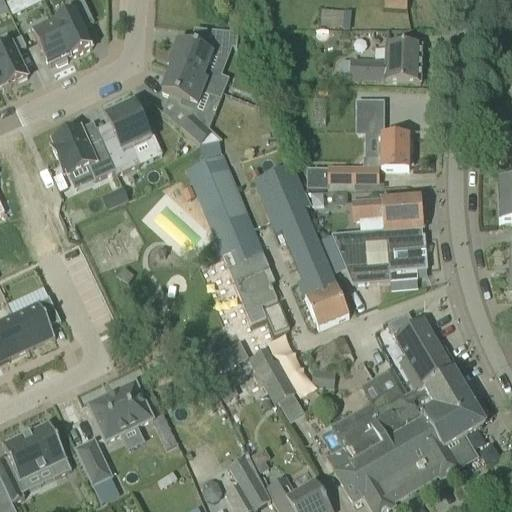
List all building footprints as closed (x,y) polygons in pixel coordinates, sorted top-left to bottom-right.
[(386,0),(386,13),(406,15),(407,0),(386,0)] [(11,20),(25,13),(19,1),(5,7),(11,20)] [(72,14),(52,24),(70,62),(92,52),(83,33),(94,28),(81,1),(68,7),(72,14)] [(351,26),(350,15),(322,18),(323,29),(351,26)] [(52,24),(31,33),(48,71),(55,68),(56,71),(67,66),(66,64),(70,62),(52,24)] [(27,83),(15,57),(25,53),(26,52),(21,42),(20,42),(10,47),(6,39),(0,42),(0,78),(6,92),(27,83)] [(238,42),(215,39),(213,53),(236,56),(238,42)] [(218,59),(198,51),(196,56),(177,49),(167,75),(171,77),(224,97),(228,86),(210,79),(218,59)] [(384,88),(420,89),(421,51),(389,50),(388,65),(350,64),(350,66),(341,66),(338,69),(337,85),(384,86),(384,88)] [(224,97),(171,77),(162,100),(181,108),(179,113),(194,119),(202,100),(220,107),(224,97)] [(148,143),(152,141),(146,127),(142,129),(133,109),(106,121),(113,138),(100,144),(101,146),(114,176),(116,180),(139,170),(132,153),(149,146),(148,143)] [(290,120),(279,120),(279,135),(291,135),(290,120)] [(219,150),(192,124),(180,137),(199,154),(218,150),(219,150)] [(114,176),(101,146),(88,152),(80,133),(69,138),(67,134),(53,140),(55,144),(52,146),(53,150),(51,151),(57,166),(61,164),(69,181),(88,172),(94,185),(114,176)] [(363,174),(328,174),(328,180),(328,189),(378,189),(378,175),(408,175),(408,143),(381,143),(381,162),(363,162),(363,174)] [(218,150),(199,154),(201,164),(220,158),(218,150)] [(222,160),(186,175),(222,262),(238,256),(241,264),(262,256),(222,160)] [(298,288),(317,335),(348,322),(304,215),(309,213),(292,171),(254,186),(276,239),(282,237),(302,286),(298,288)] [(328,193),(328,189),(328,180),(328,174),(308,174),(307,193),(328,193)] [(398,187),(399,178),(381,177),(380,186),(398,187)] [(60,179),(52,183),(58,198),(67,194),(60,179)] [(511,186),(497,187),(499,229),(511,228),(511,186)] [(185,204),(194,200),(190,191),(181,195),(185,204)] [(120,192),(111,197),(117,209),(126,204),(120,192)] [(382,237),(423,234),(423,232),(427,227),(425,206),(420,202),(420,200),(380,204),(380,205),(353,207),(354,226),(382,224),(382,236),(382,237)] [(382,236),(331,240),(352,290),(390,287),(389,278),(426,275),(426,268),(421,264),(420,253),(424,248),(424,242),(422,242),(421,234),(423,234),(382,237),(382,236)] [(222,262),(250,330),(266,323),(261,312),(278,305),(265,275),(269,273),(262,256),(241,264),(238,256),(222,262)] [(37,309),(12,321),(28,355),(53,344),(53,345),(55,344),(49,331),(60,326),(49,303),(38,309),(38,308),(36,308),(37,309)] [(264,315),(274,340),(289,334),(278,309),(264,315)] [(12,321),(0,326),(0,361),(3,367),(28,355),(12,321)] [(415,395),(408,399),(410,402),(453,376),(423,326),(394,343),(407,364),(399,369),(415,395)] [(316,374),(350,356),(343,342),(309,360),(316,374)] [(297,399),(279,365),(274,367),(266,354),(247,363),(248,364),(273,411),(278,408),(291,429),(305,421),(294,400),(297,399)] [(196,373),(162,391),(169,403),(203,385),(196,373)] [(237,373),(211,387),(219,401),(232,394),(245,386),(237,373)] [(410,402),(408,399),(393,373),(366,389),(360,392),(368,409),(330,433),(342,453),(325,463),(342,490),(352,508),(363,501),(369,511),(391,511),(393,511),(390,506),(397,502),(398,504),(408,499),(407,497),(421,488),(422,490),(431,484),(430,483),(437,479),(440,483),(458,473),(451,461),(467,451),(463,442),(485,429),(453,376),(410,402)] [(152,425),(134,388),(87,411),(104,447),(152,425)] [(0,485),(11,509),(24,503),(21,498),(24,497),(19,486),(49,472),(54,483),(70,475),(49,429),(2,451),(7,463),(0,465),(0,485)] [(111,482),(93,446),(75,455),(92,491),(111,482)] [(262,511),(268,509),(242,464),(227,473),(238,491),(225,499),(232,511),(262,511)] [(265,494),(275,511),(329,511),(315,487),(294,500),(284,482),(265,494)] [(0,511),(12,511),(11,509),(0,485),(0,511)]
